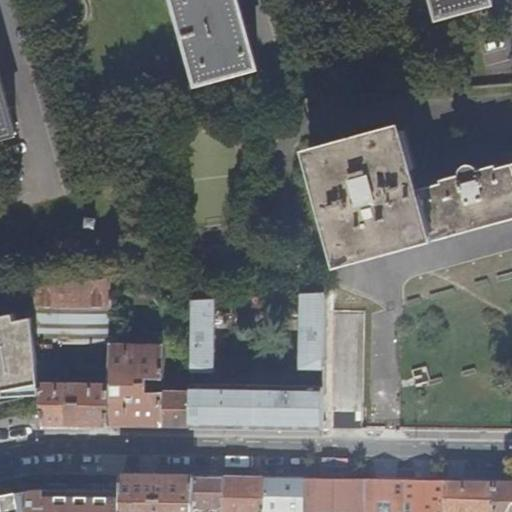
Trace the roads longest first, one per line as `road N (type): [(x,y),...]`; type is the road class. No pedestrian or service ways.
road 1 (residential): [(0,454),(77,444),(511,453)]
road 2 (unknown): [(295,84),(277,125),(273,169),(283,204),(315,254),(357,276)]
